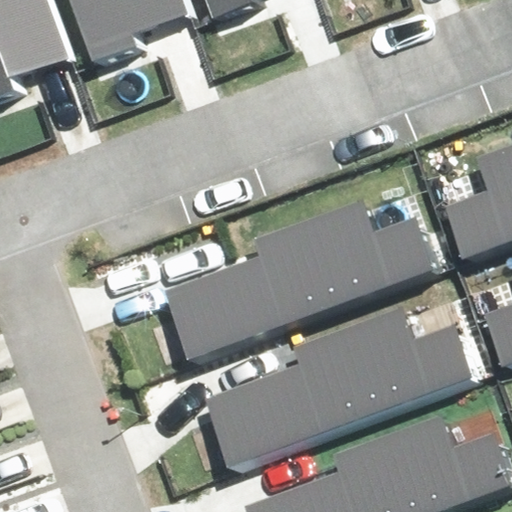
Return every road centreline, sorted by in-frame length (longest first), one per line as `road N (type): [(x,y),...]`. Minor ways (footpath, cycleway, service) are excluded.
road 1 (residential): [(511,53),(1,236)]
road 2 (residential): [(105,511),(1,236)]
